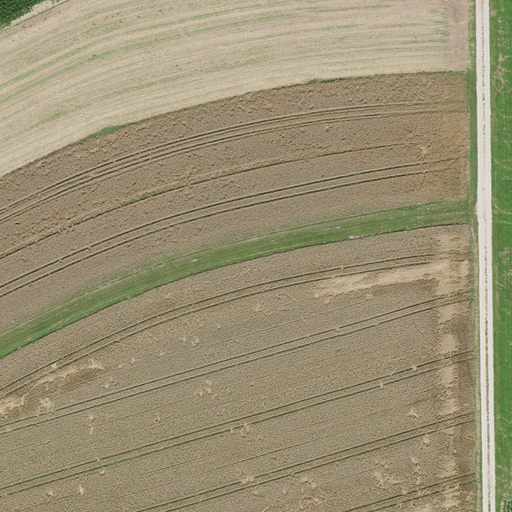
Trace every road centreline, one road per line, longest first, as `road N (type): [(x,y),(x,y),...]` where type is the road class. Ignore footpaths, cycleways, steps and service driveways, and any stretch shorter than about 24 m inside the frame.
road 1 (track): [(478,0),(486,511)]
road 2 (track): [(481,211),(315,233),(217,257),(0,346)]
